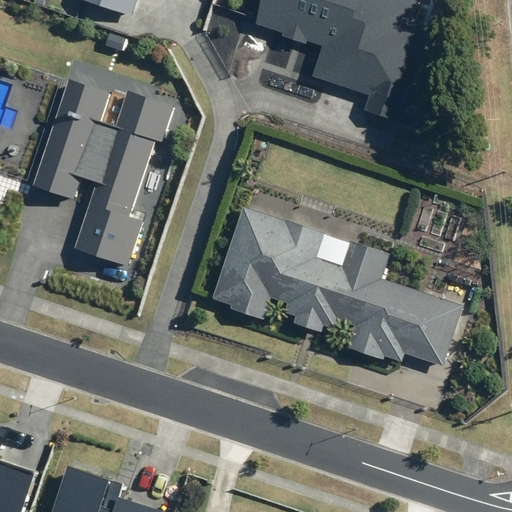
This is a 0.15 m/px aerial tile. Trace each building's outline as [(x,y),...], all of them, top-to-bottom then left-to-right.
[(85,0),(136,16),(141,0),(85,0)] [(269,0),(261,26),(327,48),(317,78),(374,97),(369,112),(405,123),(435,31),(416,25),(424,3),(414,0),(269,0)] [(100,184),(78,250),(131,268),(146,223),(134,219),(160,141),(167,143),(178,107),(130,92),(118,127),(104,122),(114,93),(73,80),(38,188),(55,193),(78,201),(86,179),(100,184)] [(395,256),(247,207),(216,300),(236,307),(235,311),(269,322),(276,300),(292,305),(289,314),(301,317),(298,324),(326,333),(328,326),(340,330),(343,322),(360,327),(353,348),(407,366),(410,355),(422,358),(448,367),(468,307),(387,280),(395,256)] [(0,511),(28,511),(41,474),(3,461),(9,445),(0,442),(0,511)] [(129,485),(74,467),(58,511),(165,511),(124,499),(129,485)]
